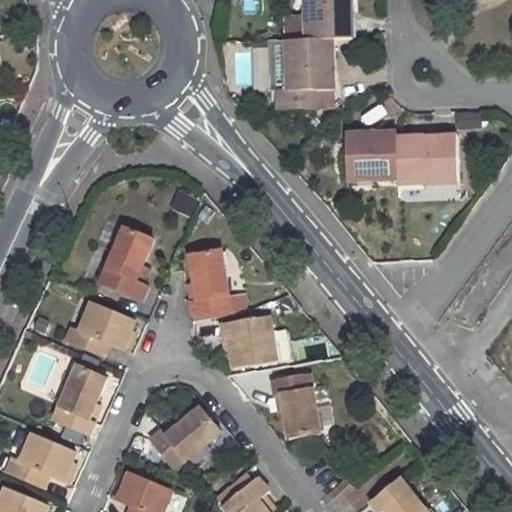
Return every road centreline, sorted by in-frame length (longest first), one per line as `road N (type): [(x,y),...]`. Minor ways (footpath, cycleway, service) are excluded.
road 1 (residential): [(80,511),(142,386),(175,371),(213,376),(315,511)]
road 2 (tertiary): [(252,176),(392,336)]
road 3 (residential): [(392,336),(447,274),(511,178)]
road 4 (tertiary): [(392,336),(511,480)]
road 5 (residential): [(477,97),(407,91),(395,25)]
road 6 (tertiary): [(252,176),(184,67)]
road 7 (tertiary): [(153,101),(252,176)]
